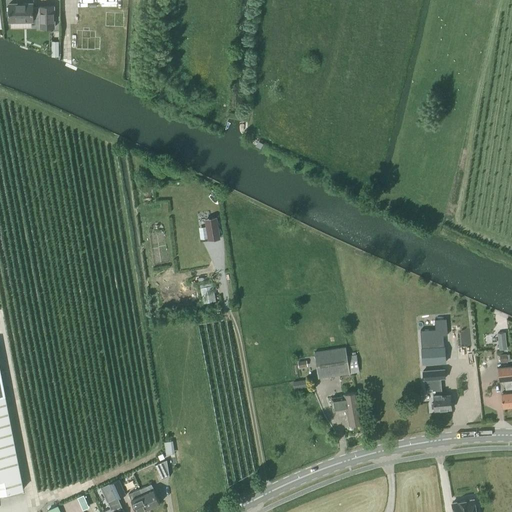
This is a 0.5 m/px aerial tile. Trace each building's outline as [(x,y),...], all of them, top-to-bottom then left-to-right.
[(56,29),(59,29),(59,0),(34,0),(35,5),(56,5),(56,29)] [(34,3),(9,3),(9,22),(34,22),(34,3)] [(40,7),(41,29),(56,28),(55,6),(40,7)] [(216,217),(204,219),(207,241),(220,239),(216,217)] [(430,334),(421,335),(422,347),(423,363),(444,362),(443,334),(447,334),(446,319),(435,320),(436,329),(430,330),(430,334)] [(498,332),(500,349),(508,348),(506,331),(498,332)] [(314,353),(318,378),(358,372),(356,356),(347,357),(345,348),(314,353)] [(501,354),(501,362),(510,361),(509,353),(501,354)] [(511,405),(511,366),(498,367),(499,381),(505,380),(506,393),(501,393),(503,406),(511,405)] [(435,410),(451,409),(450,395),(442,396),(440,379),(445,379),(445,369),(426,371),(426,376),(424,376),(425,389),(432,389),(433,403),(431,403),(432,409),(434,408),(435,410)] [(307,379),(294,381),(295,389),(308,386),(307,379)] [(3,383),(0,383),(0,493),(23,489),(3,383)] [(333,411),(346,409),(349,426),(362,424),(356,392),(344,394),(344,397),(331,399),(333,411)] [(162,479),(169,476),(166,459),(155,465),(162,479)] [(120,479),(110,483),(117,498),(127,494),(120,479)] [(106,501),(115,497),(109,484),(96,490),(100,500),(105,498),(106,501)] [(143,494),(149,508),(160,503),(151,484),(140,489),(143,494)] [(134,492),(129,494),(136,511),(139,511),(149,508),(143,494),(140,489),(134,492)] [(78,498),(82,509),(88,506),(84,495),(78,498)] [(453,511),(475,511),(473,499),(452,503),(453,511)]
